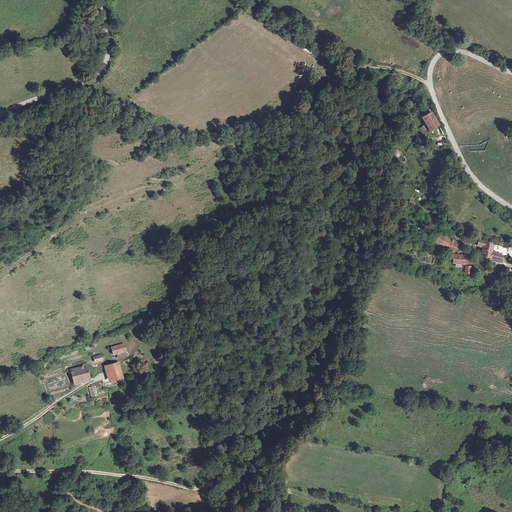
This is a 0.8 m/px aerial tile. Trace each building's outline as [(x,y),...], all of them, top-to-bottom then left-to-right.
[(306,43),(302,48),(311,55),(316,49),(306,43)] [(438,125),(431,112),(422,117),(429,130),(438,125)] [(407,205),(412,208),(416,203),(410,200),(407,205)] [(456,242),(439,233),(436,237),(432,235),(429,240),(453,252),(455,248),(454,247),(456,242)] [(493,244),(479,240),(477,246),(483,248),(481,256),(499,260),(500,254),(506,256),(509,249),(493,244)] [(466,256),(453,255),(453,263),(466,264),(466,260),(466,256)] [(127,356),(123,344),(111,347),(113,354),(117,353),(118,358),(127,356)] [(115,363),(104,366),(108,381),(120,378),(115,363)] [(86,372),(84,366),(71,370),(68,371),(68,373),(72,372),(74,383),(89,379),(88,372),(86,372)]
